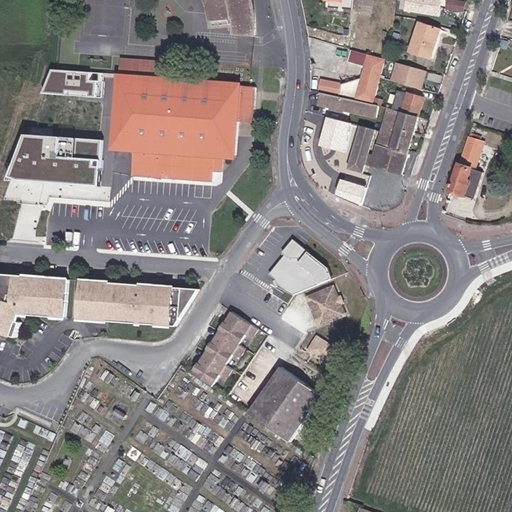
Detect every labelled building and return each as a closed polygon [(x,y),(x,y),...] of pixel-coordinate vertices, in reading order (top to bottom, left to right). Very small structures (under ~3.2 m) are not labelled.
[(206,0),(212,22),(236,19),(236,35),(256,37),(252,0),(206,0)] [(409,0),(408,8),(442,15),(445,0),(409,0)] [(466,9),(468,1),(462,0),(449,0),(449,6),(466,9)] [(423,18),(418,34),(438,39),(444,25),(423,18)] [(438,39),(418,34),(414,46),(434,53),(438,39)] [(369,53),(363,78),(381,83),(387,57),(369,53)] [(126,57),(124,76),(166,79),(167,61),(126,57)] [(54,92),(103,96),(104,70),(56,67),(54,92)] [(347,77),(309,67),(308,86),(321,89),(321,87),(324,78),(346,83),(347,77)] [(166,79),(124,76),(120,146),(140,147),(138,174),(219,180),(219,169),(227,169),(228,154),(241,155),(243,119),(258,120),(261,85),(166,79)] [(343,93),(346,83),(324,78),(321,87),(343,93)] [(381,83),(363,78),(359,96),(377,100),(381,83)] [(427,95),(408,90),(406,99),(386,94),(383,103),(390,105),(407,109),(422,114),(427,95)] [(380,116),(383,105),(322,91),(320,101),(380,116)] [(407,109),(390,105),(383,130),(398,135),(402,125),(407,109)] [(417,129),(422,114),(407,109),(402,125),(417,129)] [(363,125),(353,162),(368,167),(369,162),(405,171),(417,129),(402,125),(398,135),(383,130),(377,153),(372,152),(378,129),(363,125)] [(331,145),(328,156),(347,162),(355,133),(336,128),(334,133),(326,131),(323,143),(331,145)] [(109,199),(114,137),(21,131),(16,200),(48,202),(48,195),(109,199)] [(471,135),(465,154),(481,159),(487,140),(481,138),(471,135)] [(465,154),(462,162),(479,167),(481,159),(465,154)] [(328,156),(326,162),(331,163),(328,174),(367,185),(370,174),(346,167),(347,162),(328,156)] [(368,167),(353,162),(353,163),(352,167),(366,172),(368,167)] [(484,173),(458,165),(449,191),(475,200),(484,173)] [(39,224),(41,203),(21,201),(19,222),(39,224)] [(295,294),(330,277),(325,266),(307,253),(294,239),(282,251),(285,255),(269,273),(279,286),(295,294)] [(18,275),(18,279),(2,278),(0,284),(0,331),(18,338),(23,322),(19,321),(22,314),(69,317),(71,279),(18,275)] [(84,279),(82,318),(108,321),(178,326),(202,288),(84,279)] [(334,287),(308,297),(319,326),(346,315),(334,287)] [(225,325),(227,326),(236,313),(234,311),(225,325)] [(256,334),(260,328),(236,313),(227,326),(225,325),(221,332),(223,334),(215,347),(212,345),(208,353),(210,354),(202,367),(200,366),(195,373),(214,387),(222,374),(226,377),(231,374),(235,368),(228,364),(235,354),(239,357),(244,354),(248,347),(242,343),(248,333),(252,336),(256,334)] [(221,332),(212,345),(215,347),(223,334),(221,332)] [(332,347),(317,337),(309,351),(323,360),(332,347)] [(208,353),(200,366),(202,367),(210,354),(208,353)] [(283,367),(251,413),(292,442),(325,396),(283,367)]
